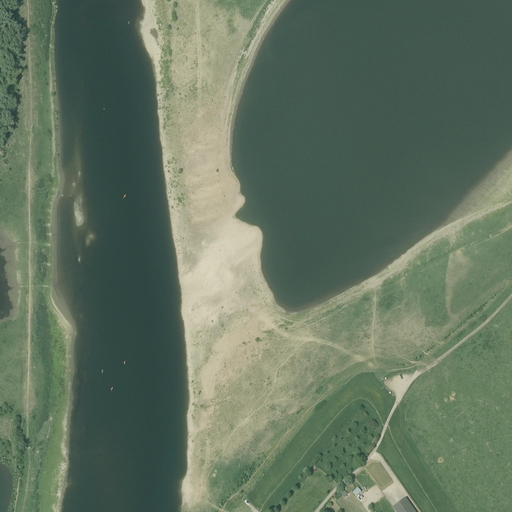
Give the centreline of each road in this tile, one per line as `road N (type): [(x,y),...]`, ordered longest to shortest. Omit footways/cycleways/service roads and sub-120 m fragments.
road 1 (track): [(255,511),(349,402),(369,402),(384,426)]
road 2 (residential): [(316,511),(367,459),(399,398)]
